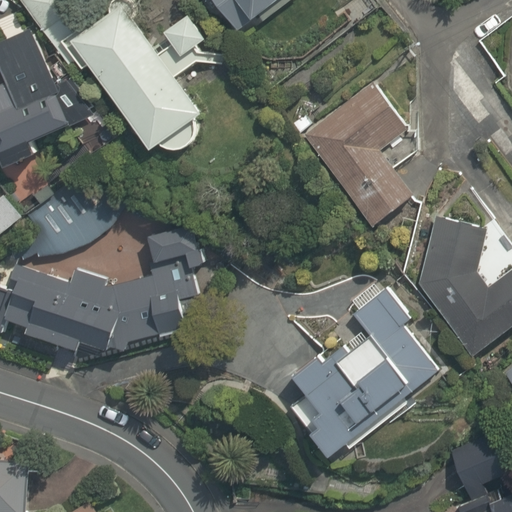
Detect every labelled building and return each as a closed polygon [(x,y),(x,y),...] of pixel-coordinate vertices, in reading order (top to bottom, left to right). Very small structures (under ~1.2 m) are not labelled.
[(126,8),(99,27),(79,0),(24,0),(78,73),(89,65),(151,156),(161,150),(166,151),(170,152),(175,152),(180,152),(184,150),(188,148),(192,145),(195,141),(197,137),(198,132),(199,128),(199,124),(203,122),(126,8)] [(201,0),(228,34),(255,26),(264,20),(267,24),(296,1),(295,0),(201,0)] [(168,39),(180,60),(209,42),(196,21),(168,39)] [(78,80),(59,88),(40,40),(0,55),(0,66),(7,84),(0,87),(0,153),(13,188),(48,174),(38,148),(95,125),(78,80)] [(412,137),(377,88),(308,137),(374,231),(414,203),(382,157),(412,137)] [(10,202),(0,209),(0,238),(24,220),(10,202)] [(487,235),(439,222),(421,285),(476,361),(511,335),(511,276),(489,292),(475,273),(487,235)] [(133,360),(136,348),(165,341),(164,336),(185,331),(179,307),(199,301),(192,277),(206,273),(194,229),(152,240),(160,273),(151,276),(152,281),(131,287),(76,273),(73,285),(15,271),(8,299),(0,297),(0,334),(7,336),(9,327),(30,332),(28,341),(113,361),(115,355),(133,360)] [(331,464),(436,372),(401,332),(414,321),(388,291),(355,321),(369,338),(338,365),(327,353),(293,383),(305,397),(286,413),(306,436),(331,464)] [(491,429),(450,445),(473,503),(459,509),(460,511),(485,511),(494,509),(485,486),(509,476),(491,429)] [(35,511),(38,465),(0,462),(0,511),(35,511)] [(103,511),(98,503),(84,511),(103,511)] [(511,511),(511,503),(495,508),(496,511),(511,511)]
